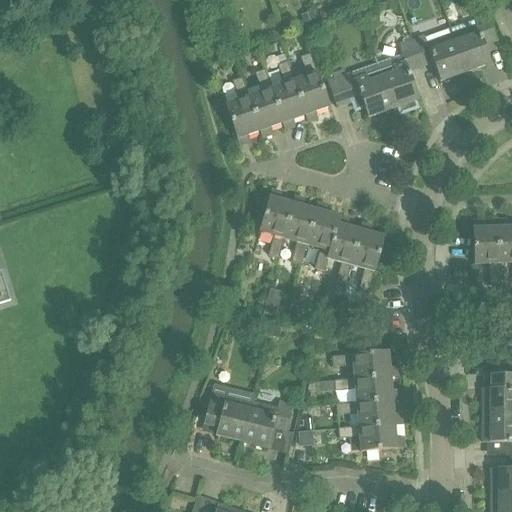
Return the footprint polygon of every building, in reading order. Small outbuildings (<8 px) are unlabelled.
[(330,11),(321,13),(324,23),(333,20),(330,11)] [(484,48),(498,43),(486,13),(472,18),(472,19),(449,28),(465,73),(490,64),(484,48)] [(303,17),(306,29),(318,25),(314,14),(303,17)] [(410,40),(420,70),(433,65),(439,82),(465,73),(449,28),(424,38),(423,35),(410,40)] [(375,64),(391,109),(417,100),(408,75),(420,70),(410,40),(397,44),(401,55),(375,64)] [(306,77),(294,81),(292,82),(304,116),(307,123),(316,120),(313,113),(328,108),(316,74),(310,55),(299,58),(306,77)] [(286,63),(284,56),(276,59),(278,65),(286,63)] [(284,85),(271,90),(270,90),(282,124),(284,131),(293,128),(291,121),(304,116),(292,82),(294,81),(287,63),(277,66),(284,85)] [(360,102),(366,119),(391,109),(375,64),(352,72),(326,81),(336,110),(360,102)] [(247,98),(259,132),(262,139),(271,136),(268,129),(282,124),(270,90),(271,90),(264,71),(254,74),(261,93),(248,98),(247,98)] [(224,106),(239,148),(248,144),(245,137),(259,132),(247,98),(248,98),(242,79),(232,82),(238,101),(224,106)] [(292,205),(292,204),(279,201),(281,194),(271,191),(259,232),(274,236),(268,256),(278,259),(284,239),(282,238),(292,205)] [(315,211),(301,207),(303,200),(294,197),(292,204),(292,205),(282,238),(284,239),(297,242),(291,263),(301,266),(307,245),(306,245),(315,211)] [(325,272),(328,259),(327,259),(338,218),(324,214),(327,206),(317,203),(315,211),(306,245),(307,245),(320,249),(318,256),(314,269),(315,269),(313,275),(322,278),(324,272),(325,272)] [(346,286),(351,266),(350,265),(360,231),(346,227),(348,221),(338,218),(327,259),(328,259),(341,263),(335,283),(346,286)] [(511,227),(506,227),(505,220),(496,220),(496,228),(497,264),(499,264),(511,263),(511,227)] [(500,285),(499,264),(497,264),(496,228),(482,228),(482,221),(471,221),(473,265),(488,265),(489,285),(500,285)] [(358,289),(368,292),(383,238),(369,234),(371,227),(362,224),(360,231),(350,265),(351,266),(363,269),(358,289)] [(0,304),(10,301),(10,300),(1,302),(0,299),(0,294),(8,292),(7,291),(0,293),(0,277),(3,276),(1,272),(0,272),(1,275),(0,274),(0,304)] [(271,309),(281,321),(291,313),(281,301),(271,309)] [(269,336),(277,339),(281,326),(272,324),(269,336)] [(354,379),(389,376),(396,376),(395,366),(388,367),(387,352),(352,355),(331,358),(332,368),(352,366),(354,379)] [(511,415),(511,375),(501,375),(501,389),(480,389),(480,416),(511,415)] [(356,403),(391,400),(399,400),(398,390),(390,391),(389,376),(354,379),(354,380),(333,381),(333,383),(323,384),(323,391),(334,390),(334,392),(355,391),(356,403)] [(215,435),(241,442),(253,395),(229,389),(214,385),(206,414),(219,418),(215,435)] [(241,442),(267,448),(271,431),(285,434),(293,405),(279,401),(276,408),(252,403),(254,396),(253,395),(241,442)] [(358,427),(393,424),(401,424),(400,414),(392,415),(391,400),(356,403),(356,404),(335,406),(336,416),(357,414),(358,427)] [(511,415),(480,416),(480,443),(509,443),(509,455),(511,455),(511,415)] [(359,438),(360,452),(403,448),(402,438),(395,439),(393,424),(358,427),(358,428),(338,429),(338,440),(359,438)] [(311,432),(299,433),(299,446),(312,445),(311,432)] [(489,496),(511,496),(511,455),(509,455),(509,468),(489,468),(489,496)] [(511,511),(511,496),(489,496),(488,511),(511,511)] [(240,511),(217,503),(213,511),(240,511)]
